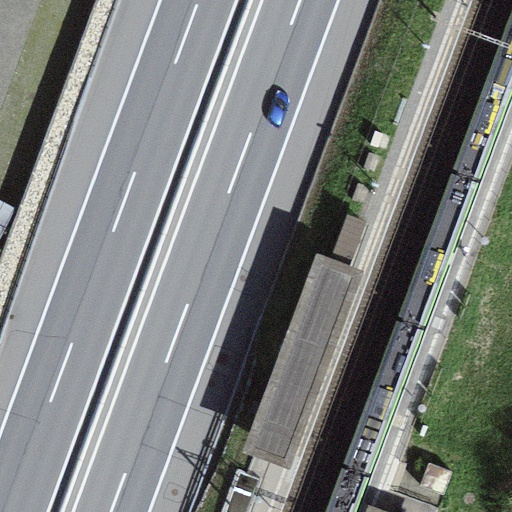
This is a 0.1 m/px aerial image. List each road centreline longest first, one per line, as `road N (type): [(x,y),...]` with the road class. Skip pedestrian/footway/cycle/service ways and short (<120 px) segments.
road 1 (motorway): [(198,0),(10,511)]
road 2 (motorway): [(112,511),(299,0)]
